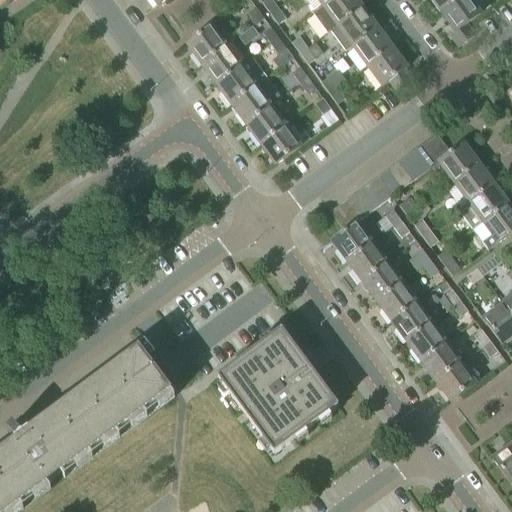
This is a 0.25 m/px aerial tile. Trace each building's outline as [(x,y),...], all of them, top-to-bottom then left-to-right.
[(271,0),(266,0),(262,4),(269,14),(277,8),(271,0)] [(322,8),(313,14),(327,34),(330,32),(336,27),(362,8),(355,0),(329,0),(321,6),(322,8)] [(456,0),(430,0),(440,12),(456,0)] [(456,0),(440,12),(455,33),(450,37),(458,48),(474,36),(466,25),(480,15),(471,2),(473,0),(456,0)] [(256,25),(263,19),(255,8),(247,14),(256,25)] [(278,25),(286,19),(277,8),(269,14),(278,25)] [(336,27),(330,32),(345,52),(351,48),(350,47),(376,28),(362,8),(336,27)] [(211,26),(186,45),(200,65),(225,46),(211,26)] [(376,28),(350,47),(351,48),(365,67),(391,48),(376,28)] [(270,29),(262,34),(269,44),(277,38),(270,29)] [(278,56),(286,50),(277,38),(269,44),(278,56)] [(299,38),(291,43),(299,54),(307,48),(299,38)] [(215,85),(240,66),(225,46),(200,65),(215,85)] [(306,65),(315,60),(307,48),(299,54),(306,65)] [(391,48),(365,67),(381,88),(388,82),(397,93),(413,81),(404,70),(406,69),(391,48)] [(240,66),(215,85),(230,105),(266,79),(251,59),(241,67),(240,66)] [(299,68),(291,74),(299,85),(307,79),(299,68)] [(328,78),(320,84),(328,94),(336,89),(328,78)] [(270,107),(281,99),(266,79),(230,105),(245,125),(270,106),(270,107)] [(308,95),(315,90),(307,79),(299,85),(308,95)] [(328,94),(337,105),(344,99),(336,89),(328,94)] [(322,99),(314,105),(322,116),(330,110),(322,99)] [(270,106),(245,125),(259,145),(285,126),(270,107),(270,106)] [(275,166),(300,147),(285,126),(259,145),(275,166)] [(441,161),(450,154),(436,135),(426,141),(441,161)] [(441,161),(426,141),(417,149),(431,168),(441,161)] [(450,154),(441,161),(431,168),(434,172),(440,168),(452,184),(478,165),(463,145),(450,154)] [(431,168),(417,149),(407,156),(421,175),(431,168)] [(421,175),(407,156),(398,163),(412,182),(421,175)] [(412,182),(398,163),(388,170),(402,189),(412,182)] [(467,204),(493,185),(478,165),(452,184),(467,204)] [(402,189),(388,170),(378,177),(392,196),(402,189)] [(383,203),(389,199),(392,196),(378,177),(369,184),(383,203)] [(383,203),(369,184),(359,191),(373,211),(379,206),(383,203)] [(482,224),(507,205),(493,185),(467,204),(458,211),(473,231),(482,224)] [(373,211),(359,191),(349,199),(363,218),(373,211)] [(363,218),(349,199),(340,206),(354,225),(356,223),(363,218)] [(389,199),(383,203),(379,206),(382,210),(392,202),(389,199)] [(407,217),(415,212),(406,201),(399,207),(407,217)] [(511,233),(511,211),(507,205),(482,224),(491,236),(482,243),(488,251),(511,233)] [(329,213),(344,233),(354,225),(340,206),(329,213)] [(392,211),(385,217),(393,228),(401,222),(392,211)] [(421,221),(414,226),(422,237),(429,232),(421,221)] [(401,239),(409,233),(401,222),(393,228),(401,239)] [(354,225),(344,233),(331,242),(346,262),(371,244),(356,223),(354,225)] [(430,248),(438,243),(429,232),(422,237),(430,248)] [(361,282),(386,264),(371,244),(346,262),(361,282)] [(422,251),(414,257),(422,268),(430,262),(422,251)] [(437,258),(443,266),(452,278),(460,272),(445,252),(437,258)] [(494,269),(488,261),(477,269),(483,277),(494,269)] [(430,279),(438,273),(430,262),(422,268),(430,279)] [(376,302),(401,284),(386,264),(361,282),(376,302)] [(466,277),(472,285),(483,277),(477,269),(466,277)] [(390,322),(416,304),(401,284),(376,302),(390,322)] [(451,291),(443,297),(451,308),(460,302),(451,291)] [(511,297),(503,304),(511,316),(511,297)] [(436,319),(422,299),(416,304),(390,322),(405,342),(430,323),(436,319)] [(460,319),(468,313),(460,302),(451,308),(460,319)] [(482,319),(501,345),(511,336),(511,316),(503,304),(482,319)] [(420,362),(445,343),(430,323),(405,342),(420,362)] [(281,331),(217,378),(273,454),(337,407),(281,331)] [(481,331),(473,337),(481,348),(489,342),(481,331)] [(481,348),(489,358),(497,353),(489,342),(481,348)] [(435,382),(460,363),(445,343),(420,362),(435,382)] [(138,349),(30,430),(20,420),(22,418),(21,417),(7,431),(16,440),(0,452),(0,511),(10,511),(171,393),(138,349)] [(450,403),(475,384),(460,363),(435,382),(450,403)] [(511,443),(511,444),(492,459),(510,484),(511,486),(511,443)]
